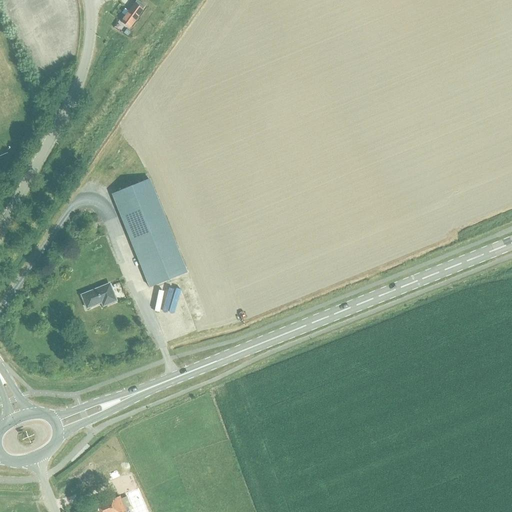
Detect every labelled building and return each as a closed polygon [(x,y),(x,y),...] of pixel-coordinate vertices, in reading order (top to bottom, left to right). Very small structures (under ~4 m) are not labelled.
[(134,5),(134,4),(121,22),(128,28),(145,6),(137,1),(134,5)] [(112,194),(149,288),(186,273),(149,180),(112,194)] [(103,306),(116,300),(109,284),(81,295),(87,308),(101,302),(103,306)] [(133,491),(126,494),(133,511),(147,511),(138,489),(133,491)] [(125,511),(119,497),(94,507),(96,511),(125,511)]
